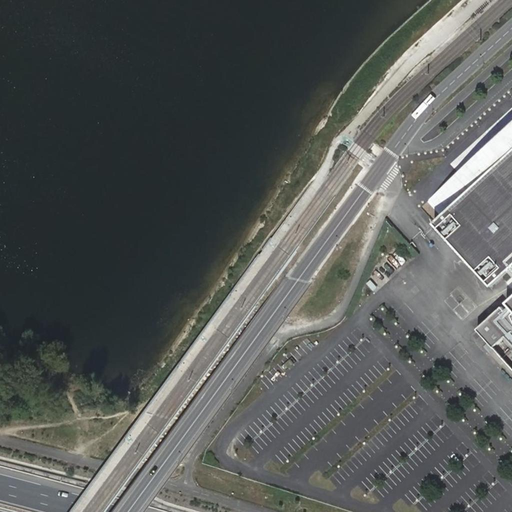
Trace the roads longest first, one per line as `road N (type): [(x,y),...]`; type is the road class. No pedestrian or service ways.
road 1 (tertiary): [(299,277),(411,125),(511,28)]
road 2 (tertiary): [(299,277),(127,511)]
